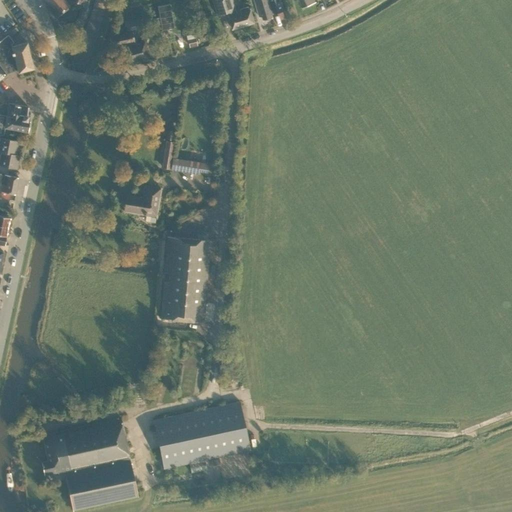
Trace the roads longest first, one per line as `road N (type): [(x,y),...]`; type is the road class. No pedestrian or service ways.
road 1 (residential): [(235,48),(211,395)]
road 2 (unknown): [(183,62),(154,371)]
road 3 (secondary): [(0,339),(48,98)]
road 4 (tertiary): [(86,79),(235,48)]
road 5 (tertiary): [(235,48),(365,0)]
